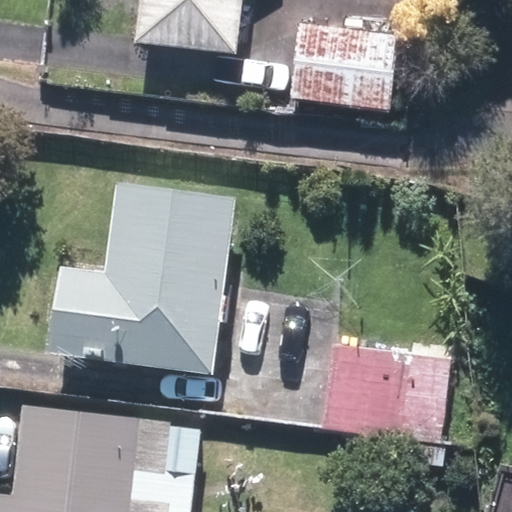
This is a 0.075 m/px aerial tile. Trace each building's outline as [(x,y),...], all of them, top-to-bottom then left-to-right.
[(137,0),(135,56),(239,60),(241,0),(137,0)] [(400,46),(293,33),(283,116),(390,128),(400,46)] [(103,280),(50,276),(43,373),(212,385),(225,204),(109,195),(103,280)] [(318,443),(410,450),(408,477),(443,479),(445,453),(452,362),(324,352),(318,443)] [(188,511),(193,424),(18,415),(13,502),(0,501),(0,511),(188,511)] [(511,511),(511,475),(483,469),(472,511),(511,511)]
